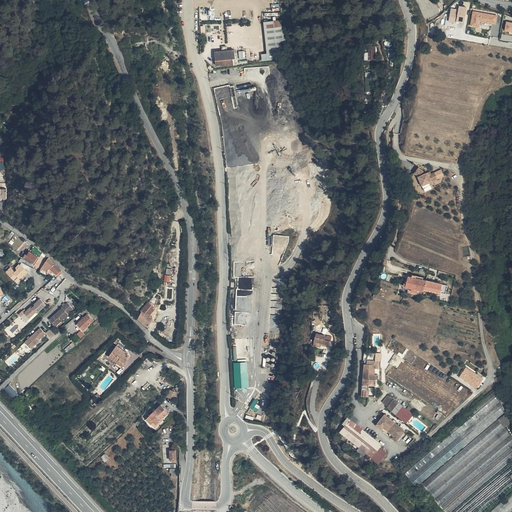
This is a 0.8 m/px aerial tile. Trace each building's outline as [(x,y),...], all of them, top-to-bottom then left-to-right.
[(465,23),(468,6),(459,5),(459,8),(451,7),(449,20),(465,23)] [(480,27),(481,21),(497,24),(498,14),(473,10),(470,25),(480,27)] [(260,57),(261,64),(287,60),(281,19),(261,22),(266,56),(260,57)] [(371,50),(364,50),(364,58),(372,58),(371,50)] [(223,70),(234,69),(232,54),(224,55),(224,51),(219,52),(219,56),(212,57),(214,70),(223,69),(223,70)] [(424,177),(422,173),(420,174),(418,171),(413,168),(409,174),(413,177),(418,187),(433,178),(430,172),(426,174),(427,176),(424,177)] [(436,169),(430,172),(433,178),(439,176),(436,169)] [(0,195),(9,195),(8,185),(0,184),(0,195)] [(21,258),(30,262),(34,256),(26,250),(21,258)] [(54,264),(46,258),(40,267),(48,271),(50,268),(54,264)] [(5,271),(16,283),(20,279),(18,278),(26,270),(20,263),(14,269),(10,266),(5,271)] [(58,271),(60,269),(54,264),(50,268),(56,274),(58,271)] [(447,283),(406,275),(405,287),(422,291),(423,288),(445,294),(447,283)] [(243,288),(255,288),(254,277),(243,277),(243,288)] [(46,304),(40,298),(34,304),(35,305),(32,307),(31,306),(26,311),(24,309),(22,311),(24,313),(28,318),(35,312),(36,313),(46,304)] [(68,312),(73,307),(68,301),(62,307),(64,308),(61,311),(60,309),(50,318),(56,325),(69,314),(68,312)] [(150,302),(149,302),(142,311),(143,312),(141,317),(151,324),(153,319),(154,311),(156,307),(153,304),(150,302)] [(89,312),(91,309),(88,305),(81,312),(85,315),(89,312)] [(99,322),(101,320),(91,309),(89,312),(99,322)] [(235,324),(249,324),(249,311),(235,311),(235,324)] [(95,321),(88,314),(77,324),(83,332),(95,321)] [(40,327),(28,338),(34,344),(40,339),(39,338),(46,333),(40,327)] [(330,338),(331,334),(326,332),(326,334),(324,332),(316,330),(313,342),(319,344),(320,339),(328,342),(329,338),(330,338)] [(34,344),(28,338),(25,341),(31,347),(34,344)] [(392,365),(386,374),(418,397),(446,417),(452,408),(454,409),(461,400),(463,401),(469,392),(392,338),(386,347),(394,353),(388,362),(392,365)] [(116,359),(122,363),(127,357),(124,354),(123,355),(120,352),(122,350),(114,344),(105,355),(114,362),(116,359)] [(369,353),(364,352),(364,374),(365,379),(362,386),(361,396),(368,397),(369,385),(376,387),(377,380),(375,380),(375,375),(375,369),(378,369),(379,362),(369,361),(369,353)] [(149,361),(146,358),(139,365),(143,368),(149,361)] [(469,371),(463,379),(476,388),(483,380),(469,371)] [(234,373),(234,388),(249,388),(247,372),(234,373)] [(5,389),(15,399),(19,394),(10,384),(5,389)] [(172,389),(173,390),(172,394),(167,392),(163,397),(176,400),(177,401),(179,393),(179,386),(175,385),(174,389),(172,389)] [(429,452),(406,472),(417,485),(429,476),(424,483),(448,511),(450,511),(478,489),(484,493),(481,498),(482,500),(478,502),(483,505),(484,506),(488,500),(493,504),(511,487),(511,470),(508,465),(511,459),(511,447),(511,446),(511,444),(511,434),(499,419),(492,422),(505,411),(496,390),(482,401),(478,407),(480,409),(457,428),(440,435),(429,452)] [(90,398),(94,402),(98,398),(92,392),(90,394),(92,396),(90,398)] [(386,406),(392,399),(387,395),(382,402),(386,406)] [(91,405),(94,402),(90,398),(89,399),(87,396),(84,398),(91,405)] [(423,410),(425,403),(413,398),(411,405),(423,410)] [(414,414),(400,402),(393,412),(407,423),(414,414)] [(249,411),(257,414),(259,408),(253,404),(249,411)] [(145,420),(152,427),(153,428),(168,414),(166,413),(160,406),(145,420)] [(385,428),(392,434),(399,440),(406,431),(386,415),(379,423),(385,428)] [(351,433),(352,441),(361,429),(350,420),(350,421),(351,433)] [(341,432),(352,441),(351,433),(350,421),(341,432)] [(361,429),(352,441),(373,458),(382,446),(361,429)] [(399,440),(392,434),(390,437),(397,443),(399,440)] [(511,511),(511,492),(488,511),(511,511)]
